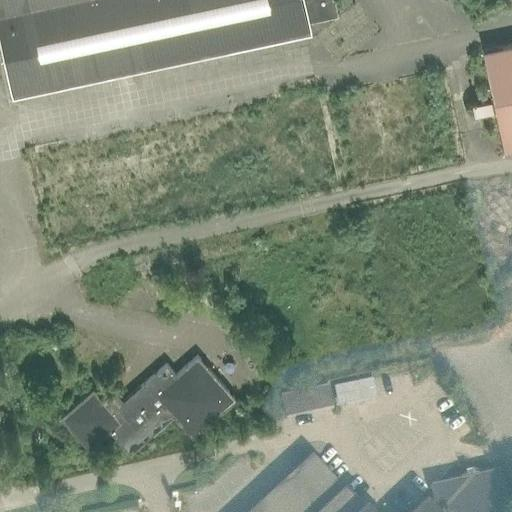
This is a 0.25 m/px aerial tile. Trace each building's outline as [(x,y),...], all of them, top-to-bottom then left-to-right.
[(0,0),(0,48),(7,83),(308,28),(302,0),(0,0)] [(314,0),(315,15),(335,15),(334,0),(314,0)] [(511,33),(483,39),(502,140),(511,138),(511,33)] [(511,352),(467,385),(477,398),(511,372),(511,352)] [(236,399),(198,355),(176,374),(166,363),(119,404),(110,393),(102,399),(93,389),(60,418),(89,451),(111,432),(130,454),(173,416),(192,437),(236,399)] [(504,380),(477,399),(495,424),(511,411),(511,378),(506,383),(504,380)] [(340,406),(378,398),(374,379),(336,387),(340,406)] [(285,421),(332,410),(328,389),(280,399),(285,421)] [(511,416),(499,425),(511,446),(511,416)] [(271,511),(505,511),(497,475),(488,478),(484,478),(470,481),(466,482),(466,483),(429,491),(434,509),(430,511),(428,511),(426,510),(423,511),(354,511),(352,509),(350,507),(322,476),(314,468),(269,509),(271,511)]
